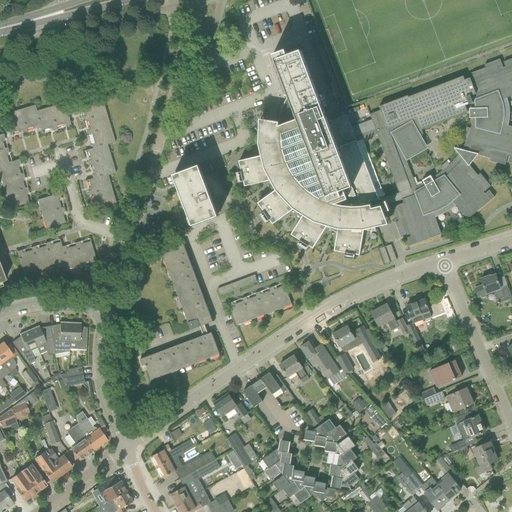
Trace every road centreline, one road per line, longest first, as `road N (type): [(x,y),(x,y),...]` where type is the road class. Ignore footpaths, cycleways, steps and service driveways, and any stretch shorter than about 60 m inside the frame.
road 1 (unclassified): [(207,39),(210,65),(170,99),(126,236),(79,220),(59,154)]
road 2 (unclassified): [(0,314),(54,304),(99,315),(106,395),(126,447)]
road 3 (residential): [(246,365),(345,300),(443,263)]
road 4 (residential): [(511,422),(443,263)]
road 5 (unclassified): [(237,371),(188,233)]
road 6 (residential): [(126,447),(237,371)]
